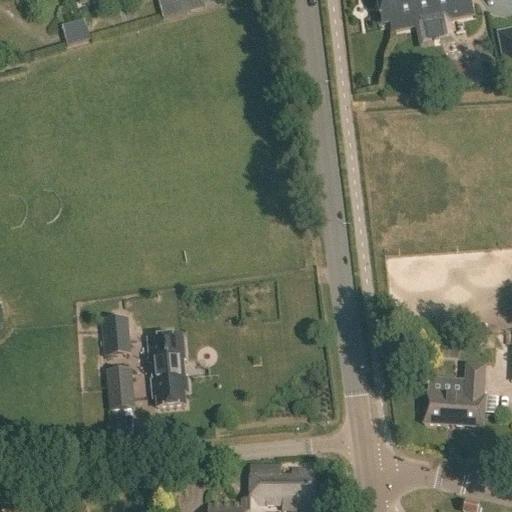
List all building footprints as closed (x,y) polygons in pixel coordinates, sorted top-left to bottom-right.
[(157,0),(163,21),(203,9),(200,0),(188,0),(173,4),(171,0),(157,0)] [(469,0),(376,0),(382,29),(390,28),(391,36),(419,30),(418,22),(444,17),(446,25),(474,19),(469,0)] [(61,27),(67,49),(90,43),(84,21),(61,27)] [(511,33),(496,37),(505,82),(511,80),(511,33)] [(102,323),(104,348),(128,346),(126,321),(102,323)] [(183,339),(148,342),(150,367),(153,367),(154,382),(152,382),(153,402),(157,401),(158,411),(186,409),(184,396),(188,396),(186,379),(185,379),(183,364),(185,364),(183,339)] [(458,358),(458,345),(430,343),(429,356),(458,358)] [(482,431),(485,403),(485,400),(483,400),(485,370),(466,368),(465,385),(429,383),(428,396),(426,396),(426,399),(424,427),(458,430),(482,431)] [(129,370),(105,373),(108,412),(133,410),(129,370)] [(245,498),(240,501),(240,504),(207,504),(207,511),(257,511),(257,508),(292,508),(292,511),(315,511),(316,483),(309,483),(309,475),(294,475),(294,482),(281,482),(281,468),(249,468),(249,498),(245,498)]
